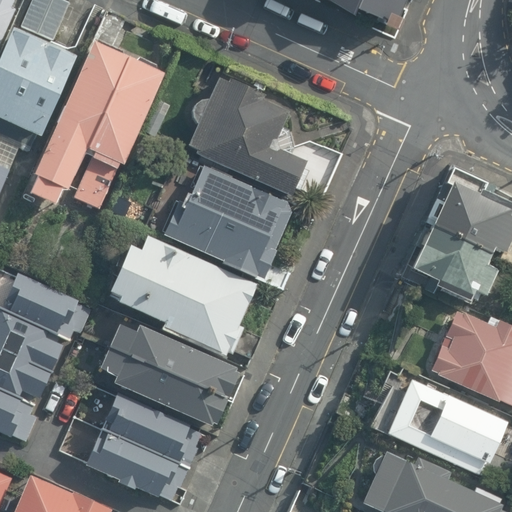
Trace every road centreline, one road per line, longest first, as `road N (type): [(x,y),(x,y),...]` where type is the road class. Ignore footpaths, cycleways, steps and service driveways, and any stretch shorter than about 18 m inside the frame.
road 1 (residential): [(421,98),(235,511)]
road 2 (tertiary): [(421,98),(200,0)]
